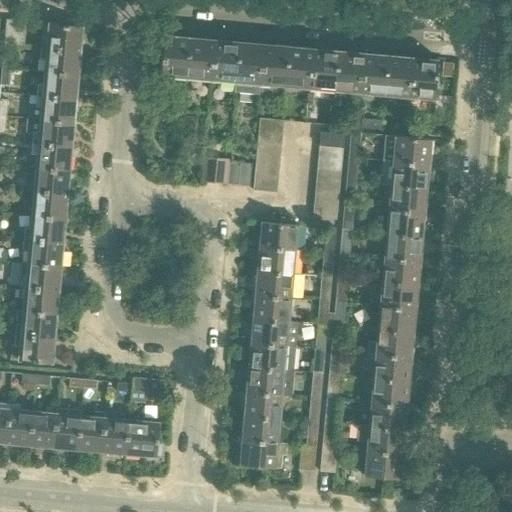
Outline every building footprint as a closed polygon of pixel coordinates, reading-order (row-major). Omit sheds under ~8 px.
[(3,45),(16,46),(24,46),(26,21),(5,19),(3,45)] [(44,23),(41,48),(80,52),(81,42),(80,41),(81,28),(82,28),(82,26),(81,26),(80,27),(44,23)] [(161,73),(185,76),(188,37),(165,35),(165,34),(163,33),(163,35),(162,53),(160,75),(161,75),(161,73)] [(185,76),(210,78),(213,39),(188,37),(185,76)] [(210,78),(234,80),(237,42),(213,39),(210,78)] [(258,95),(259,83),(262,44),(237,42),(234,80),(234,92),(258,95)] [(259,83),(283,85),(286,46),(262,44),(259,83)] [(283,85),(308,87),(311,48),(286,46),(283,85)] [(46,59),(45,72),(77,75),(78,60),(79,60),(80,52),(41,48),(40,58),(46,59)] [(308,87),(332,89),(335,51),(311,48),(308,87)] [(332,89),(357,91),(360,53),(335,51),(332,89)] [(3,52),(1,68),(10,69),(12,52),(3,52)] [(357,91),(382,94),(385,55),(360,53),(357,91)] [(382,94),(407,96),(410,57),(385,55),(382,94)] [(410,57),(407,96),(432,98),(432,100),(433,100),(437,60),(437,58),(435,58),(435,60),(410,57)] [(10,69),(1,68),(0,79),(0,85),(9,86),(10,69)] [(38,85),(37,95),(76,99),(77,90),(76,89),(77,75),(45,72),(43,86),(38,85)] [(28,105),(27,119),(73,123),(74,108),(75,108),(76,99),(37,95),(29,95),(28,105)] [(152,103),(154,106),(158,106),(162,104),(162,101),(161,97),(158,96),(154,96),(152,99),(152,103)] [(259,118),(258,131),(282,133),(283,121),(259,118)] [(33,134),(33,143),(71,147),(72,137),(71,137),(73,123),(27,119),(26,134),(33,134)] [(361,128),(380,129),(381,120),(362,119),(361,128)] [(258,131),(257,143),(281,145),(282,133),(258,131)] [(320,132),(319,146),(343,148),(344,135),(320,132)] [(350,132),(349,146),(359,147),(360,133),(350,132)] [(393,161),(428,163),(429,141),(431,141),(432,139),(384,135),(382,160),(393,161)] [(37,155),(36,168),(68,172),(70,156),(71,147),(33,143),(32,154),(37,155)] [(257,143),(256,155),(280,157),(281,145),(257,143)] [(319,146),(318,158),(342,160),(343,148),(319,146)] [(256,155),(255,166),(279,168),(280,157),(256,155)] [(318,158),(316,170),(340,172),(342,160),(318,158)] [(393,161),(391,185),(425,187),(428,163),(393,161)] [(228,162),(227,184),(249,186),(251,164),(228,162)] [(207,164),(205,178),(225,180),(227,166),(207,164)] [(255,166),(254,178),(278,180),(279,168),(255,166)] [(29,181),(28,191),(67,195),(68,185),(67,185),(68,172),(36,168),(35,182),(29,181)] [(347,169),(346,182),(355,182),(357,170),(347,169)] [(316,170),(315,181),(339,183),(340,172),(316,170)] [(278,180),(254,178),(253,190),(276,192),(278,180)] [(315,181),(314,193),(338,195),(339,183),(315,181)] [(355,182),(346,182),(344,194),(354,195),(355,182)] [(391,185),(389,209),(423,211),(425,187),(391,185)] [(33,202),(32,216),(64,219),(65,204),(66,204),(67,195),(28,191),(27,202),(33,202)] [(314,193),(313,205),(337,207),(338,195),(314,193)] [(337,207),(313,205),(312,218),(336,219),(337,207)] [(389,209),(387,233),(421,236),(423,211),(389,209)] [(25,229),(24,239),(63,243),(64,233),(63,233),(64,219),(32,216),(30,230),(25,229)] [(342,218),(341,230),(351,231),(352,218),(342,218)] [(262,223),(259,247),(294,250),(296,226),(298,226),(298,225),(260,221),(260,223),(262,223)] [(324,240),(334,242),(335,228),(326,227),(324,240)] [(351,231),(341,230),(340,242),(350,243),(351,231)] [(387,233),(384,257),(419,260),(421,236),(387,233)] [(28,250),(27,264),(60,267),(61,252),(62,252),(63,243),(24,239),(23,250),(28,250)] [(259,247),(257,273),(292,275),(294,250),(259,247)] [(384,257),(382,283),(417,286),(419,260),(384,257)] [(322,263),(321,277),(331,277),(332,264),(322,263)] [(20,276),(19,288),(58,291),(59,281),(58,281),(60,267),(27,264),(26,277),(20,276)] [(338,266),(337,278),(347,279),(348,267),(338,266)] [(257,273),(255,297),(289,300),(292,275),(257,273)] [(331,277),(321,277),(320,289),(330,289),(331,277)] [(347,279),(337,278),(336,290),(346,291),(347,279)] [(382,283),(380,307),(414,310),(417,286),(382,283)] [(24,298),(23,312),(55,314),(57,299),(58,299),(58,291),(19,288),(18,298),(24,298)] [(255,297),(253,320),(287,323),(289,300),(255,297)] [(378,330),(378,331),(412,334),(414,310),(380,307),(379,314),(370,313),(369,329),(378,330)] [(17,311),(15,337),(54,341),(55,329),(54,328),(55,314),(23,312),(17,311)] [(318,312),(317,325),(329,326),(331,313),(318,312)] [(331,313),(329,326),(343,327),(344,315),(331,313)] [(253,320),(251,345),(285,348),(287,323),(253,320)] [(315,337),(328,338),(329,326),(317,325),(315,337)] [(329,326),(328,338),(342,339),(343,327),(329,326)] [(376,354),(376,355),(410,358),(412,334),(378,331),(377,342),(367,341),(366,353),(376,354)] [(54,341),(15,337),(14,345),(11,345),(10,360),(18,361),(19,361),(52,363),(52,362),(51,362),(52,347),(53,347),(54,341)] [(251,345),(249,368),(283,371),(285,348),(251,345)] [(376,355),(374,378),(408,381),(410,358),(376,355)] [(313,360),(312,372),(322,373),(323,361),(313,360)] [(329,362),(328,375),(338,376),(339,363),(329,362)] [(249,368),(246,392),(281,395),(283,371),(249,368)] [(322,373),(312,372),(311,385),(321,386),(322,373)] [(21,383),(35,384),(36,375),(22,374),(21,383)] [(36,375),(35,384),(49,385),(50,376),(36,375)] [(338,376),(328,375),(327,387),(337,388),(338,376)] [(69,387),(83,388),(83,379),(70,378),(69,387)] [(130,392),(152,394),(161,395),(162,381),(132,378),(131,384),(130,392)] [(374,378),(371,403),(406,406),(408,381),(374,378)] [(83,379),(83,388),(96,389),(97,381),(83,379)] [(116,391),(130,392),(131,384),(117,382),(116,391)] [(152,394),(130,392),(130,401),(145,403),(145,400),(151,400),(152,394)] [(246,392),(244,416),(279,419),(281,395),(246,392)] [(0,442),(6,443),(9,404),(0,403),(0,442)] [(371,403),(369,427),(404,430),(406,406),(371,403)] [(16,445),(30,446),(32,411),(32,412),(19,411),(20,405),(9,404),(6,443),(16,444),(16,445)] [(43,446),(54,447),(57,408),(46,407),(46,413),(33,412),(32,411),(30,446),(43,447),(43,446)] [(64,449),(78,451),(80,415),(80,416),(67,415),(68,409),(57,408),(54,447),(64,448),(64,449)] [(309,408),(308,421),(318,422),(319,409),(309,408)] [(325,411),(324,422),(334,423),(335,411),(325,411)] [(91,450),(101,451),(104,413),(95,412),(94,417),(81,416),(81,415),(80,415),(78,451),(91,452),(91,450)] [(111,454),(125,455),(128,420),(127,420),(115,419),(115,414),(104,413),(101,451),(111,453),(111,454)] [(244,416),(242,440),(277,442),(279,419),(244,416)] [(128,420),(125,455),(139,456),(139,455),(155,456),(155,457),(156,457),(157,439),(159,421),(157,421),(157,423),(144,422),(129,421),(129,420),(128,420)] [(318,422),(308,421),(307,433),(317,434),(318,422)] [(334,423),(324,422),(323,439),(333,440),(334,423)] [(368,442),(367,450),(402,453),(404,430),(369,427),(358,426),(356,441),(368,442)] [(277,442),(242,440),(240,462),(238,462),(238,464),(280,468),(282,454),(285,455),(287,443),(277,442)] [(299,469),(313,471),(316,445),(301,444),(299,469)] [(320,471),(334,473),(337,447),(322,446),(320,471)] [(402,453),(367,450),(366,462),(365,474),(363,474),(363,475),(377,477),(401,479),(401,477),(399,477),(402,453)]
